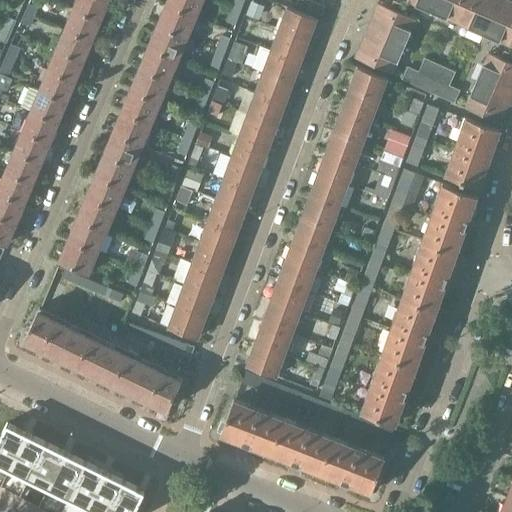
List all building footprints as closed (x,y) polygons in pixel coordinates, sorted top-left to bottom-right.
[(77,0),(74,10),(100,20),(107,0),(77,0)] [(168,0),(167,4),(195,16),(201,0),(168,0)] [(238,0),(235,0),(233,6),(242,10),(245,2),(238,0)] [(298,0),(296,4),(309,9),(313,1),(309,0),(298,0)] [(404,0),(431,12),(435,0),(404,0)] [(435,0),(431,12),(457,23),(467,0),(435,0)] [(467,0),(457,23),(483,34),(498,0),(497,0),(467,0)] [(483,34),(510,46),(511,40),(511,6),(508,4),(505,0),(504,0),(501,1),(498,0),(483,34)] [(313,1),(309,9),(322,15),(325,7),(313,1)] [(400,4),(393,1),(390,8),(397,11),(400,4)] [(38,6),(29,2),(24,12),(34,16),(38,6)] [(371,29),(370,32),(404,46),(415,19),(403,14),(397,11),(390,8),(378,3),(377,4),(381,6),(374,23),(369,24),(371,29)] [(195,16),(167,4),(158,26),(186,38),(195,16)] [(406,6),(400,4),(397,11),(403,14),(406,6)] [(233,6),(230,14),(239,17),(242,10),(233,6)] [(280,29),(309,40),(317,18),(288,7),(280,29)] [(74,10),(65,30),(91,41),(100,20),(74,10)] [(34,16),(24,12),(20,22),(30,26),(34,16)] [(230,14),(227,22),(236,25),(239,17),(230,14)] [(16,20),(6,16),(1,27),(11,31),(16,20)] [(158,26),(149,47),(177,59),(186,38),(158,26)] [(11,31),(1,27),(0,30),(0,39),(6,43),(11,31)] [(272,50),(301,61),(309,40),(280,29),(272,50)] [(57,50),(83,61),(91,41),(65,30),(57,50)] [(404,46),(370,32),(368,35),(364,36),(366,41),(359,58),(355,56),(355,57),(392,73),(404,46)] [(222,35),(219,43),(228,46),(231,39),(222,35)] [(21,47),(11,42),(7,53),(16,57),(21,47)] [(219,43),(217,51),(225,54),(228,46),(219,43)] [(177,59),(149,47),(140,69),(168,80),(177,59)] [(57,50),(48,71),(74,81),(83,61),(57,50)] [(264,71),(293,82),(301,61),(272,50),(264,71)] [(217,51),(214,58),(223,62),(225,54),(217,51)] [(511,53),(504,51),(501,58),(507,61),(511,53)] [(16,57),(7,53),(0,68),(0,74),(8,77),(16,57)] [(477,80),(511,95),(511,92),(511,91),(511,63),(507,61),(501,58),(488,53),(477,80)] [(214,58),(211,66),(220,69),(223,62),(214,58)] [(425,58),(421,66),(434,71),(437,63),(425,58)] [(402,79),(425,89),(431,77),(408,66),(402,79)] [(443,66),(439,74),(452,80),(455,72),(443,66)] [(358,67),(350,89),(379,99),(387,77),(358,67)] [(140,69),(131,90),(159,102),(168,80),(140,69)] [(48,71),(40,91),(66,102),(74,81),(48,71)] [(293,82),(264,71),(256,93),(285,103),(293,82)] [(206,79),(203,86),(212,90),(215,82),(206,79)] [(431,92),(454,102),(460,90),(437,79),(431,92)] [(511,95),(477,80),(465,107),(503,123),(503,122),(500,121),(507,104),(511,102),(510,97),(511,95)] [(203,86),(200,94),(209,97),(212,90),(203,86)] [(350,89),(342,110),(371,121),(379,99),(350,89)] [(159,102),(131,90),(122,111),(150,123),(159,102)] [(31,111),(57,122),(66,102),(40,91),(31,111)] [(248,114),(277,125),(285,103),(256,93),(248,114)] [(200,94),(197,102),(206,105),(209,97),(200,94)] [(197,102),(194,109),(203,113),(206,105),(197,102)] [(439,108),(428,104),(407,162),(418,166),(439,108)] [(371,121),(342,110),(334,131),(363,142),(371,121)] [(23,131),(49,142),(57,122),(31,111),(23,131)] [(122,111),(113,133),(142,145),(150,123),(122,111)] [(241,135),(269,146),(277,125),(248,114),(241,135)] [(466,118),(445,175),(480,188),(500,130),(466,118)] [(190,122),(187,129),(196,133),(199,125),(190,122)] [(187,129),(184,137),(193,140),(196,133),(187,129)] [(23,131),(15,152),(40,163),(49,142),(23,131)] [(334,131),(327,152),(356,163),(363,142),(334,131)] [(113,133),(104,154),(133,166),(142,145),(113,133)] [(233,156),(262,167),(269,146),(241,135),(233,156)] [(184,137),(181,144),(190,148),(193,140),(184,137)] [(181,144),(178,152),(187,155),(190,148),(181,144)] [(15,152),(6,172),(32,183),(40,163),(15,152)] [(327,152),(319,174),(348,184),(356,163),(327,152)] [(104,154),(96,176),(124,187),(133,166),(104,154)] [(225,178),(254,188),(262,167),(233,156),(225,178)] [(174,165),(171,173),(180,176),(183,169),(174,165)] [(320,396),(331,400),(415,173),(404,169),(320,396)] [(6,172),(0,186),(0,193),(24,203),(32,183),(6,172)] [(180,176),(171,173),(168,181),(177,184),(180,176)] [(194,176),(187,174),(182,186),(189,189),(194,176)] [(319,174),(311,195),(340,206),(348,184),(319,174)] [(124,187),(96,176),(87,197),(115,209),(124,187)] [(217,199),(246,210),(254,188),(225,178),(217,199)] [(177,184),(168,181),(165,188),(174,192),(177,184)] [(477,195),(443,183),(422,240),(457,252),(477,195)] [(165,188),(162,196),(171,199),(174,192),(165,188)] [(0,193),(0,217),(15,224),(24,203),(0,193)] [(311,195),(303,216),(332,227),(340,206),(311,195)] [(87,197),(78,219),(106,230),(115,209),(87,197)] [(209,220),(238,231),(246,210),(217,199),(209,220)] [(157,209),(154,216),(163,220),(166,212),(157,209)] [(178,218),(171,216),(170,215),(165,227),(173,230),(178,218)] [(154,216),(152,224),(160,227),(163,220),(154,216)] [(303,216),(295,237),(324,248),(332,227),(303,216)] [(15,224),(0,217),(0,241),(6,244),(15,224)] [(78,219),(69,240),(97,252),(106,230),(78,219)] [(230,252),(238,231),(209,220),(201,242),(230,252)] [(152,224),(149,232),(158,235),(160,227),(152,224)] [(160,242),(168,245),(173,232),(165,229),(160,242)] [(149,232),(146,239),(155,243),(158,235),(149,232)] [(324,248),(295,237),(287,259),(316,269),(324,248)] [(69,240),(60,262),(88,274),(97,252),(69,240)] [(422,240),(402,297),(437,309),(457,252),(422,240)] [(222,274),(230,252),(201,242),(193,263),(222,274)] [(141,252),(138,259),(147,263),(150,255),(141,252)] [(151,269),(160,272),(164,262),(155,258),(151,269)] [(138,259),(135,267),(144,270),(147,263),(138,259)] [(287,259),(280,280),(308,291),(316,269),(287,259)] [(214,295),(222,274),(193,263),(185,284),(214,295)] [(135,267),(132,275),(141,278),(144,270),(135,267)] [(123,294),(68,271),(65,279),(120,302),(123,294)] [(132,275),(130,282),(136,285),(138,286),(141,278),(132,275)] [(272,301),(301,312),(308,291),(280,280),(272,301)] [(185,284),(178,305),(206,316),(214,295),(185,284)] [(437,309),(402,297),(382,353),(416,365),(437,309)] [(301,312),(272,301),(264,322),(293,333),(301,312)] [(206,316),(178,305),(169,327),(198,338),(206,316)] [(24,339),(60,357),(76,325),(40,307),(24,339)] [(293,333),(264,322),(256,344),(285,354),(293,333)] [(187,344),(130,323),(127,332),(184,353),(187,344)] [(60,357),(96,374),(112,342),(76,325),(60,357)] [(96,374),(132,392),(147,359),(112,342),(96,374)] [(285,354),(256,344),(248,365),(277,376),(285,354)] [(416,365),(382,353),(362,411),(396,423),(416,365)] [(147,359),(132,392),(168,409),(184,377),(147,359)] [(247,371),(243,382),(390,439),(394,428),(247,371)] [(285,418),(234,398),(221,433),(271,453),(285,418)] [(271,453),(321,472),(334,437),(285,418),(271,453)] [(7,423),(0,436),(0,469),(7,473),(27,434),(22,431),(22,430),(7,423)] [(27,434),(7,473),(28,483),(30,479),(29,478),(47,442),(33,436),(32,435),(32,436),(27,434)] [(334,437),(321,472),(372,491),(385,457),(334,437)] [(47,442),(29,478),(30,479),(47,487),(48,488),(66,453),(61,451),(61,449),(60,449),(47,442)] [(47,487),(45,492),(66,502),(85,462),(72,455),(71,454),(70,455),(66,453),(48,488),(47,487)] [(85,462),(66,502),(85,511),(104,472),(99,470),(100,469),(99,468),(85,462)] [(104,472),(85,511),(86,511),(108,511),(124,481),(110,474),(110,473),(109,474),(104,472)] [(124,481),(108,511),(133,511),(142,495),(140,488),(139,488),(124,481)] [(511,511),(511,499),(506,497),(500,511),(511,511)]
